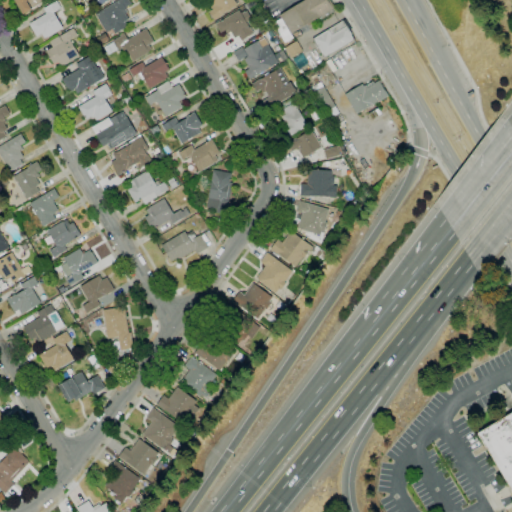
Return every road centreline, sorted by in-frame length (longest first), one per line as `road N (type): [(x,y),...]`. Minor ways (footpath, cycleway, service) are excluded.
road 1 (motorway): [(396,90),(420,137),(413,173),(190,511)]
road 2 (residential): [(271,186),(44,500),(20,511)]
road 3 (residential): [(169,328),(0,44)]
road 4 (motorway): [(269,511),(416,329)]
road 5 (motorway): [(370,332),(224,511)]
road 6 (primary): [(402,74),(511,263)]
road 7 (residential): [(271,186),(166,0)]
road 8 (motorway): [(353,511),(353,459),(416,329)]
road 9 (residential): [(72,462),(0,342)]
road 10 (motorway): [(453,227),(370,332)]
road 11 (primary): [(463,109),(403,0)]
